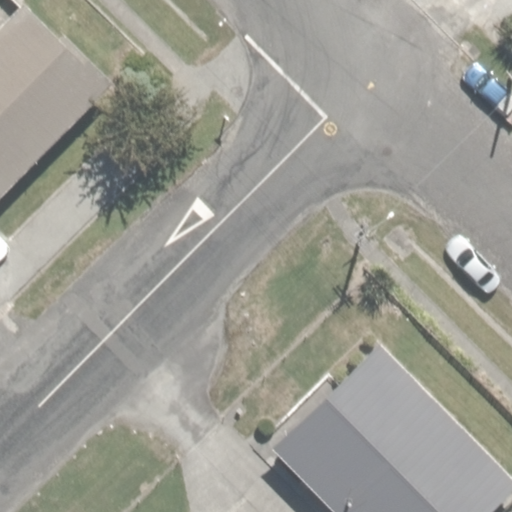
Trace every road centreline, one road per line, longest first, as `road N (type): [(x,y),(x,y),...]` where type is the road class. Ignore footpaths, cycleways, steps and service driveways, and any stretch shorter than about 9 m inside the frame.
road 1 (residential): [(0,443),(372,67)]
road 2 (residential): [(372,67),(511,206)]
